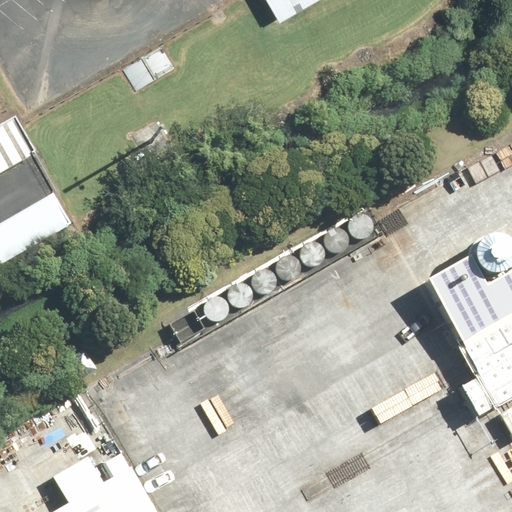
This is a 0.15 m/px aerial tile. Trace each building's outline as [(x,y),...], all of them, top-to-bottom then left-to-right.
[(312,0),(253,0),(269,25),(312,0)] [(18,114),(0,124),(0,171),(39,149),(18,114)] [(0,265),(69,226),(49,193),(0,220),(0,265)] [(369,233),(355,210),(197,310),(211,332),(369,233)] [(511,399),(511,317),(446,355),(482,417),(511,399)] [(467,434),(427,459),(459,511),(469,511),(502,492),(467,434)] [(156,511),(129,465),(47,511),(156,511)]
